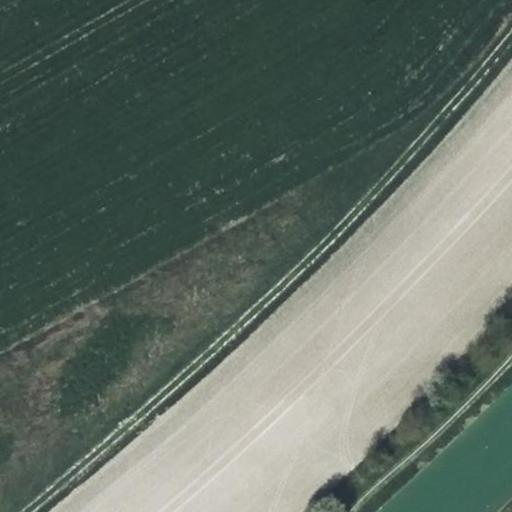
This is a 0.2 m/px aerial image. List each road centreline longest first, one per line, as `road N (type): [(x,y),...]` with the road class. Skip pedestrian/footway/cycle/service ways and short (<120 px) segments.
road 1 (track): [(10,511),(313,259),(435,134),(511,37)]
road 2 (track): [(511,354),(358,511)]
